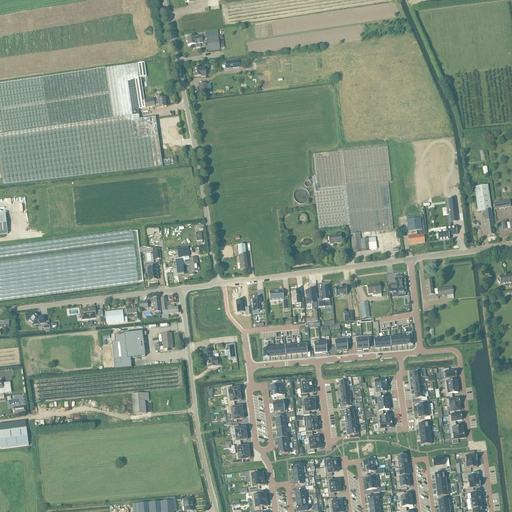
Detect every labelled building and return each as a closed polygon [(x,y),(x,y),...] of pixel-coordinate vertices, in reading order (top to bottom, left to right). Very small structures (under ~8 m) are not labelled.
[(218,36),(218,31),(205,33),(205,35),(187,38),(187,39),(186,40),(186,42),(187,42),(188,46),(195,45),(195,47),(197,48),(201,48),(200,44),(207,43),(208,52),(220,51),(220,50),(225,49),(223,36),(218,36)] [(233,61),(225,62),(226,69),(232,69),(238,68),(240,68),(239,60),(233,61)] [(157,96),(158,99),(158,100),(154,101),(153,99),(144,100),(141,78),(147,77),(144,63),(105,68),(0,82),(0,127),(1,135),(0,134),(0,162),(3,185),(25,182),(163,167),(156,117),(140,119),(138,109),(146,108),(155,106),(155,105),(159,104),(160,108),(166,107),(165,98),(162,99),(161,95),(157,96)] [(206,77),(205,68),(200,68),(193,69),(195,77),(201,76),(201,77),(202,77),(206,77)] [(207,96),(207,94),(208,94),(207,83),(206,83),(198,84),(200,95),(203,94),(203,95),(203,97),(207,96)] [(351,235),(353,253),(370,251),(370,250),(377,249),(376,242),(375,238),(360,240),(360,233),(393,229),(388,181),(391,181),(387,147),(314,155),(316,176),(313,177),(319,229),(350,225),(351,235)] [(495,235),(491,210),(492,210),(488,185),(474,187),(478,212),(483,212),(485,221),(484,222),(484,225),(485,225),(487,236),(495,235)] [(455,200),(447,201),(448,207),(449,207),(450,214),(449,215),(457,214),(455,200)] [(510,201),(493,204),(494,210),(511,207),(510,201)] [(423,218),(421,219),(420,219),(419,215),(406,217),(408,232),(417,231),(417,235),(408,236),(409,245),(425,243),(424,234),(425,234),(423,218)] [(511,222),(507,224),(506,221),(501,222),(503,230),(507,229),(510,228),(511,232),(511,231),(511,222)] [(457,235),(456,227),(446,228),(446,231),(437,232),(438,241),(452,239),(451,235),(457,235)] [(342,244),(341,234),(328,236),(329,245),(342,244)] [(246,255),(239,256),(240,270),(248,269),(247,255),(246,255)] [(174,261),(176,260),(177,268),(172,268),(173,275),(184,273),(183,265),(185,265),(190,265),(190,268),(188,268),(189,276),(195,275),(194,272),(198,271),(199,270),(199,267),(198,267),(197,258),(189,259),(189,256),(182,257),(182,258),(174,259),(174,261)] [(158,279),(156,267),(152,267),(152,268),(148,269),(148,276),(149,276),(149,280),(158,279)] [(499,283),(500,283),(500,285),(511,283),(511,277),(511,275),(507,275),(503,275),(503,276),(499,276),(499,278),(498,279),(498,280),(498,282),(499,283)] [(406,293),(405,278),(395,279),(395,284),(388,285),(389,292),(393,292),(393,297),(398,297),(397,294),(406,293)] [(438,299),(438,297),(447,295),(448,299),(454,298),(453,294),(452,287),(434,290),(432,280),(426,281),(428,301),(438,299)] [(373,296),(381,295),(380,283),(374,284),(374,285),(367,286),(368,294),(372,293),(373,296)] [(347,295),(346,287),(342,287),(341,287),(339,287),(335,288),(336,296),(347,295)] [(318,308),(325,307),(324,301),(330,300),(328,288),(320,289),(321,298),(317,299),(318,308)] [(314,290),(306,291),(306,296),(306,297),(306,299),(307,299),(307,304),(311,304),(312,309),(317,308),(316,294),(314,294),(314,290)] [(270,291),(270,301),(283,300),(284,309),(289,309),(288,297),(283,297),(283,291),(279,292),(275,292),(275,291),(270,291)] [(300,292),(292,292),(293,304),(300,304),(301,308),(304,308),(303,298),(300,299),(300,292)] [(168,303),(170,314),(179,313),(178,307),(175,307),(174,304),(177,303),(176,296),(169,297),(169,302),(168,303)] [(170,314),(168,303),(167,303),(166,297),(161,298),(163,315),(168,314),(168,315),(170,314)] [(161,312),(159,298),(153,299),(154,307),(152,307),(152,310),(154,310),(154,313),(161,312)] [(261,298),(253,299),(254,310),(265,309),(264,302),(261,302),(261,298)] [(244,299),(236,300),(238,312),(245,311),(245,314),(249,313),(249,306),(245,307),(244,299)] [(147,301),(139,302),(140,309),(148,308),(147,301)] [(363,318),(370,317),(367,303),(361,304),(363,318)] [(139,306),(125,307),(126,315),(134,314),(135,322),(141,321),(139,306)] [(102,310),(99,311),(95,311),(95,308),(83,310),(83,315),(81,315),(81,320),(87,319),(87,318),(96,316),(96,318),(103,317),(102,310)] [(123,311),(105,312),(107,325),(127,322),(127,316),(123,317),(123,311)] [(38,318),(38,317),(34,314),(26,315),(27,321),(30,321),(32,323),(33,326),(39,325),(43,324),(43,330),(50,329),(49,322),(44,322),(43,317),(38,318)] [(1,319),(2,328),(3,329),(10,328),(8,319),(1,319)] [(115,342),(112,344),(114,369),(131,368),(130,359),(145,357),(143,332),(114,335),(115,342)] [(172,334),(159,335),(161,349),(173,347),(172,334)] [(362,337),(363,350),(369,349),(368,343),(372,342),(371,336),(362,337)] [(320,340),(321,353),(322,353),(322,354),(326,354),(326,353),(327,353),(326,346),(330,346),(329,337),(325,337),(326,342),(320,342),(320,340)] [(341,338),(342,352),(347,352),(347,351),(348,351),(347,344),(351,344),(350,337),(341,338)] [(363,350),(362,337),(352,337),(353,344),(356,344),(356,350),(358,350),(358,351),(362,351),(361,350),(363,350)] [(342,352),(341,338),(331,339),(332,345),(335,345),(335,352),(337,352),(337,353),(341,352),(342,352)] [(321,353),(320,340),(310,341),(311,347),(314,347),(315,354),(321,353)] [(235,344),(228,345),(230,359),(236,359),(235,344)] [(211,351),(204,352),(205,360),(208,360),(209,367),(220,366),(220,362),(218,362),(217,358),(215,358),(214,354),(217,354),(216,351),(211,351)] [(422,378),(426,377),(425,369),(418,370),(418,373),(412,374),(413,379),(422,378)] [(443,379),(450,378),(456,378),(456,377),(457,376),(457,372),(456,372),(455,371),(449,372),(449,369),(442,370),(443,373),(445,373),(446,379),(443,379)] [(340,388),(349,386),(352,386),(350,377),(344,378),(345,381),(339,382),(340,388)] [(374,388),(386,386),(386,380),(379,381),(378,378),(372,378),(372,382),(374,382),(375,387),(373,387),(374,388)] [(445,389),(457,387),(456,381),(451,382),(450,378),(443,379),(445,389)] [(305,382),(305,379),(304,379),(298,380),(298,384),(299,383),(300,389),(301,389),(311,387),(313,387),(312,383),(311,382),(312,382),(312,381),(311,382),(305,382)] [(0,394),(11,393),(10,382),(2,383),(2,382),(0,382),(0,394)] [(232,386),(225,386),(227,396),(240,394),(240,388),(233,389),(232,386)] [(374,397),(381,396),(380,393),(387,392),(386,386),(387,386),(386,386),(374,388),(374,393),(374,397)] [(313,393),(313,392),(313,391),(313,387),(311,387),(301,389),(300,389),(301,395),(301,398),(306,397),(307,397),(307,394),(312,393),(313,393)] [(446,398),(452,397),(452,394),(458,393),(457,387),(445,389),(446,398)] [(284,390),(271,392),(270,393),(271,396),(272,397),(278,397),(279,400),(285,399),(285,396),(284,390)] [(415,399),(421,398),(422,401),(427,400),(427,397),(425,398),(424,392),(415,394),(415,399)] [(148,393),(132,394),(134,415),(146,413),(145,401),(149,401),(148,393)] [(240,394),(227,396),(228,405),(235,405),(234,402),(241,401),(240,395),(240,394)] [(375,406),(388,404),(387,398),(381,399),(381,396),(374,397),(375,406)] [(308,400),(307,397),(306,397),(301,398),(301,401),(304,401),(305,406),(305,407),(314,405),(315,405),(314,405),(315,405),(315,404),(314,404),(314,403),(315,403),(315,402),(314,402),(314,400),(314,399),(308,400)] [(447,407),(459,405),(460,405),(459,399),(453,400),(452,397),(446,398),(447,407)] [(376,415),(383,414),(383,411),(389,410),(388,404),(375,406),(378,406),(379,411),(376,411),(376,415)] [(235,405),(228,405),(229,415),(243,413),(242,409),(242,407),(235,407),(235,405)] [(315,406),(315,405),(314,405),(305,407),(305,406),(304,406),(302,407),(303,413),(303,416),(308,415),(310,415),(309,412),(315,411),(315,410),(316,410),(315,406)] [(448,416),(455,415),(454,412),(460,411),(459,405),(447,407),(448,416)] [(243,413),(229,415),(230,424),(237,423),(237,420),(243,419),(243,417),(243,413)] [(378,424),(391,422),(390,422),(390,416),(383,417),(383,414),(376,415),(378,424)] [(448,416),(449,425),(456,425),(456,422),(462,421),(461,414),(455,415),(448,416)] [(310,420),(310,419),(310,417),(309,417),(303,418),(302,418),(303,421),(304,421),(305,427),(306,427),(316,425),(318,425),(317,421),(316,420),(316,419),(310,420)] [(379,433),(385,432),(385,429),(392,428),(391,422),(378,424),(379,433)] [(0,443),(1,449),(29,446),(26,428),(15,429),(14,423),(0,424),(0,443)] [(238,425),(232,426),(232,430),(234,429),(235,435),(247,434),(246,427),(239,428),(238,425)] [(318,431),(318,429),(318,425),(316,425),(306,427),(305,427),(306,433),(306,436),(311,435),(312,435),(312,432),(317,431),(318,431)] [(450,434),(463,433),(462,427),(456,428),(456,425),(449,425),(450,434)] [(349,436),(350,439),(359,438),(358,429),(347,430),(347,436),(349,436)] [(463,433),(450,434),(452,444),(458,443),(458,440),(464,439),(464,438),(465,438),(464,433),(463,433)] [(236,441),(234,441),(234,445),(241,444),(240,441),(247,440),(246,434),(247,434),(235,435),(236,441)] [(313,438),(312,435),(311,435),(306,436),(306,439),(307,439),(308,444),(309,444),(319,443),(320,442),(320,439),(319,439),(319,437),(318,437),(313,438)] [(319,444),(319,443),(309,444),(308,444),(307,444),(308,451),(308,454),(315,453),(314,450),(320,449),(320,448),(321,448),(320,448),(320,446),(320,444),(320,443),(319,444)] [(241,444),(234,445),(235,454),(249,452),(249,449),(248,449),(248,446),(241,447),(241,444)] [(236,460),(232,460),(233,464),(243,463),(243,460),(250,459),(249,456),(249,452),(235,454),(236,460)] [(463,463),(477,462),(476,456),(469,456),(468,453),(462,454),(463,463)] [(364,467),(374,466),(373,461),(375,461),(375,457),(369,458),(369,461),(363,462),(363,463),(363,467),(364,467)] [(325,468),(338,466),(337,462),(336,462),(336,461),(330,461),(330,458),(324,459),(323,459),(325,468)] [(445,465),(445,458),(442,458),(438,459),(433,460),(434,467),(440,466),(441,469),(447,468),(447,465),(445,465)] [(477,462),(463,463),(464,473),(471,472),(470,469),(477,468),(476,462),(477,462)] [(338,466),(325,468),(326,477),(332,476),(332,473),(338,472),(337,471),(338,471),(338,466)] [(250,481),(264,479),(264,476),(263,476),(263,473),(255,474),(255,471),(248,471),(250,481)] [(467,483),(479,481),(478,475),(471,476),(471,473),(463,474),(464,477),(466,477),(467,483)] [(377,475),(376,475),(371,475),(371,479),(365,479),(366,485),(378,483),(377,475)] [(327,488),(340,487),(339,486),(340,486),(339,486),(339,484),(340,484),(339,484),(339,482),(339,481),(333,482),(333,481),(332,478),(326,479),(327,483),(327,488)] [(264,479),(250,481),(250,487),(248,487),(249,491),(257,490),(257,487),(264,486),(264,483),(264,479)] [(306,487),(305,479),(294,480),(294,486),(299,485),(299,488),(306,487)] [(479,481),(468,483),(469,489),(466,489),(467,492),(473,491),(473,488),(480,488),(479,481)] [(340,487),(327,488),(328,494),(328,497),(335,496),(334,493),(340,492),(340,491),(341,491),(340,487)] [(252,502),(267,500),(266,497),(265,494),(258,495),(257,491),(249,493),(249,497),(252,496),(252,502)] [(368,502),(381,501),(380,492),(373,493),(373,496),(368,497),(368,502)] [(400,502),(412,501),(412,500),(413,500),(412,496),(411,496),(411,495),(404,496),(404,493),(395,494),(396,497),(400,497),(401,502),(400,502)] [(165,501),(132,504),(133,511),(173,511),(174,511),(177,510),(176,500),(175,500),(175,497),(165,498),(165,501)] [(330,508),(343,507),(342,502),(342,503),(341,501),(335,502),(335,498),(329,499),(330,508)] [(192,499),(183,500),(184,511),(193,511),(192,499)] [(267,500),(252,502),(254,511),(260,511),(260,507),(267,507),(266,503),(267,503),(267,500)] [(400,511),(406,511),(406,508),(413,507),(412,501),(400,502),(401,508),(400,508),(400,511)]
